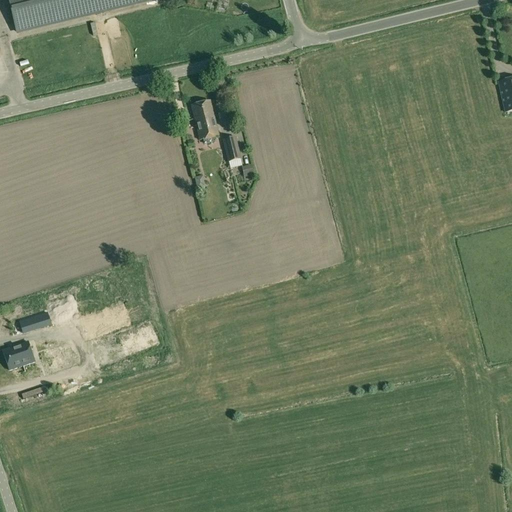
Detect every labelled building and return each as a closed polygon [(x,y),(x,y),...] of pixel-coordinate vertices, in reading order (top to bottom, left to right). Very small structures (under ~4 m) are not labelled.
[(8,0),(17,33),(151,0),(8,0)] [(505,113),(511,111),(511,79),(498,83),(505,113)] [(191,106),(200,140),(219,135),(210,102),(191,106)] [(222,140),(227,160),(228,163),(241,160),(236,138),(222,140)] [(58,339),(46,343),(53,363),(73,356),(70,347),(135,325),(121,283),(47,307),(58,339)] [(31,331),(27,320),(20,322),(23,334),(31,331)] [(3,351),(10,371),(34,363),(28,343),(3,351)]
